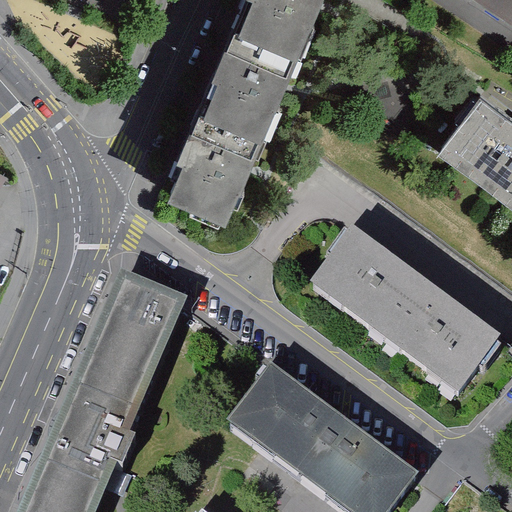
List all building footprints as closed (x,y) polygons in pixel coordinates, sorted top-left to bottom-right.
[(224,232),(318,0),(246,0),(161,202),(224,232)] [(511,0),(480,0),(511,20),(511,0)] [(511,198),(511,118),(481,96),(443,148),(511,198)] [(466,402),(503,351),(352,242),(315,293),(466,402)] [(100,511),(126,450),(136,454),(149,424),(135,419),(181,308),(122,284),(27,511),(100,511)] [(276,374),(234,431),(343,511),(394,511),(418,480),(276,374)]
